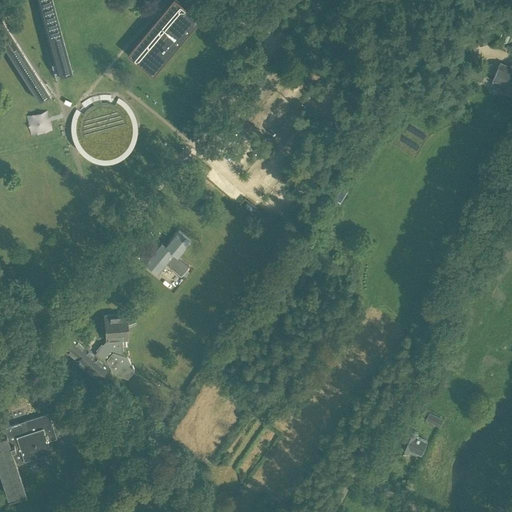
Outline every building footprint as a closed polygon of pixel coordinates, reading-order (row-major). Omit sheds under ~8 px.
[(72,72),(52,0),(39,0),(59,75),(72,72)] [(179,0),(172,0),(128,53),(154,75),(202,18),(179,0)] [(0,38),(16,64),(39,101),(50,94),(16,39),(0,14),(0,38)] [(486,42),(484,34),(478,36),(480,44),(486,42)] [(482,81),(487,69),(469,62),(464,73),(482,81)] [(510,68),(500,64),(497,71),(511,77),(511,65),(510,68)] [(511,92),(511,77),(497,71),(493,80),(503,84),(501,88),(511,92)] [(74,125),(74,127),(74,130),(74,132),(75,135),(76,138),(77,140),(78,142),(79,144),(81,146),(83,148),(85,150),(87,152),(89,153),(91,154),(94,155),(96,156),(99,157),(101,157),(104,157),(106,157),(109,157),(111,156),(114,155),(116,154),(119,153),(121,152),(123,150),(125,148),(127,146),(128,144),(130,142),(131,140),(132,138),(133,135),(133,132),(133,130),(134,127),(133,125),(133,122),(133,120),(132,117),(131,115),(130,112),(128,110),(127,108),(125,106),(123,104),(121,103),(119,101),(116,100),(114,99),(111,98),(109,98),(106,98),(104,97),(101,98),(99,98),(96,98),(94,99),(91,100),(89,101),(87,103),(85,104),(83,106),(81,108),(79,110),(78,112),(77,115),(76,117),(75,120),(74,122),(74,125)] [(198,161),(192,168),(203,178),(210,171),(198,161)] [(339,179),(328,195),(338,201),(347,186),(345,185),(346,183),(339,179)] [(190,240),(179,230),(177,233),(176,232),(175,234),(175,235),(166,246),(162,243),(149,259),(148,258),(147,260),(148,261),(145,263),(157,273),(165,263),(181,276),(189,265),(177,256),(190,240)] [(124,355),(122,339),(129,339),(127,313),(104,315),(106,340),(107,341),(95,353),(74,334),(63,346),(64,347),(63,349),(67,353),(69,351),(77,358),(75,359),(97,378),(109,365),(113,372),(127,378),(134,370),(133,368),(134,367),(133,364),(132,365),(128,356),(124,355)] [(439,426),(443,418),(429,411),(426,419),(439,426)] [(24,460),(51,451),(48,441),(57,438),(49,413),(0,428),(0,472),(8,498),(25,493),(15,462),(16,462),(18,464),(23,463),(23,460),(24,459),(24,460)] [(137,437),(147,425),(140,419),(129,431),(137,437)] [(422,453),(427,440),(417,435),(418,432),(408,427),(399,447),(410,452),(410,451),(418,455),(419,452),(422,453)] [(117,461),(132,445),(122,436),(107,452),(117,461)]
